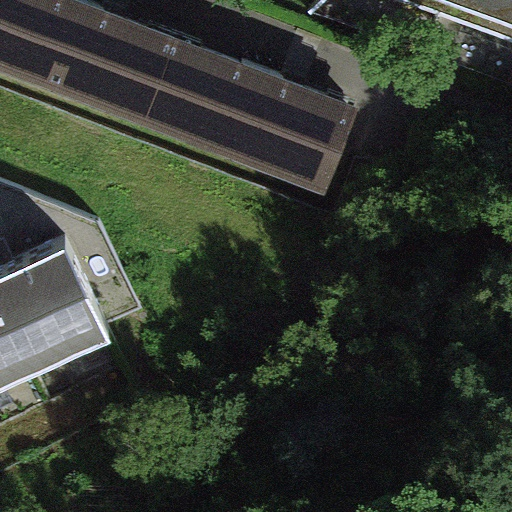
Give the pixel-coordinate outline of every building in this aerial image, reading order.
[(0,0),(0,70),(136,121),(174,20),(118,0),(0,0)] [(338,13),(338,0),(283,0),(283,11),(338,13)] [(511,0),(431,0),(511,31),(511,0)] [(365,90),(174,20),(136,121),(327,192),(365,90)] [(0,293),(0,436),(143,365),(84,251),(0,293)]
